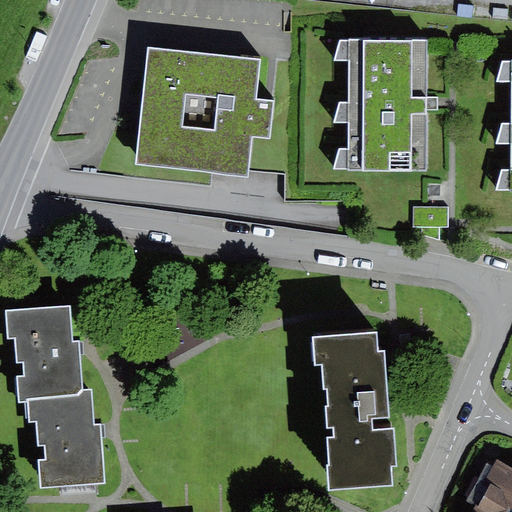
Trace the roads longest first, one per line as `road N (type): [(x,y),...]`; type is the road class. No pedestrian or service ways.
road 1 (residential): [(0,203),(511,286)]
road 2 (tertiary): [(0,189),(82,0)]
road 3 (residential): [(511,287),(469,401)]
road 4 (residential): [(469,401),(422,511)]
